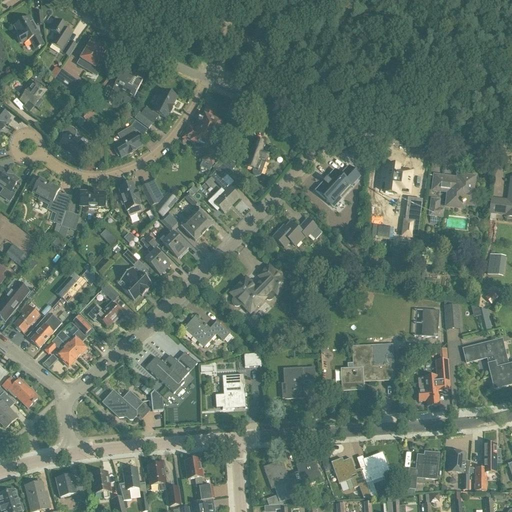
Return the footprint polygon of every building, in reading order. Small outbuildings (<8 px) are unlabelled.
[(16,26),(14,27),(20,36),(17,37),(21,45),(29,40),(35,50),(41,46),(42,48),(45,47),(38,36),(39,35),(29,18),(21,23),(20,22),(19,22),(16,24),(16,25),(16,26)] [(55,21),(49,30),(57,35),(53,43),(62,49),(60,52),(69,58),(76,46),(68,41),(72,35),(67,32),(68,29),(55,21)] [(81,60),(77,65),(85,70),(97,77),(102,70),(96,66),(105,51),(98,47),(99,45),(89,38),(80,54),(83,55),(80,59),(81,60)] [(30,69),(26,75),(39,83),(43,77),(30,69)] [(67,75),(60,86),(73,95),(76,91),(81,85),(67,75)] [(102,93),(100,98),(107,102),(110,97),(120,102),(122,99),(125,101),(122,106),(128,109),(143,81),(137,78),(134,84),(130,83),(132,80),(121,75),(113,91),(107,88),(104,94),(102,93)] [(35,82),(22,98),(38,109),(43,102),(41,100),(47,91),(35,82)] [(4,85),(0,89),(0,92),(6,98),(12,93),(4,85)] [(81,96),(76,91),(73,95),(81,101),(73,111),(78,115),(86,104),(87,105),(93,97),(90,95),(85,91),(82,94),(87,98),(87,99),(82,95),(81,96)] [(139,114),(135,119),(148,129),(152,124),(153,124),(158,118),(157,117),(158,115),(166,119),(168,114),(169,114),(173,107),(172,106),(176,99),(174,98),(175,95),(167,91),(166,94),(164,92),(152,114),(146,109),(141,116),(139,114)] [(0,130),(1,131),(5,125),(10,119),(0,111),(0,108),(2,106),(0,103),(0,130)] [(90,107),(81,118),(86,122),(95,111),(90,107)] [(189,127),(184,138),(194,143),(193,145),(194,147),(194,148),(196,149),(198,149),(200,149),(201,148),(202,147),(208,150),(204,160),(212,164),(229,128),(213,121),(213,120),(212,120),(215,112),(207,108),(202,120),(204,120),(202,123),(198,121),(198,123),(199,123),(196,130),(189,127)] [(116,149),(113,150),(118,157),(120,156),(121,158),(128,154),(129,155),(135,151),(134,151),(141,147),(134,135),(136,132),(143,137),(147,131),(135,122),(131,128),(118,136),(122,142),(114,146),(116,149)] [(87,149),(75,139),(75,138),(76,137),(76,136),(76,135),(76,134),(76,133),(76,132),(75,131),(75,130),(74,129),(73,129),(72,128),(71,128),(70,128),(70,127),(68,127),(67,128),(66,128),(65,128),(65,129),(64,130),(63,131),(62,132),(62,133),(62,135),(62,136),(62,137),(63,138),(63,139),(64,139),(64,140),(65,140),(59,147),(68,154),(68,155),(69,156),(70,155),(77,161),(87,149)] [(250,139),(244,155),(249,157),(247,161),(246,160),(246,162),(247,162),(245,167),(254,170),(253,172),(253,173),(253,174),(254,175),(256,177),(258,177),(260,177),(262,175),(269,155),(262,153),(265,144),(265,143),(265,142),(263,141),(262,141),(261,141),(260,143),(250,139)] [(220,168),(227,175),(228,176),(236,166),(227,159),(220,168)] [(144,170),(160,179),(163,172),(148,163),(144,170)] [(381,190),(380,193),(385,194),(387,194),(395,195),(395,193),(409,195),(411,173),(405,172),(398,172),(398,168),(384,166),(382,179),(381,184),(386,184),(385,191),(382,190),(381,190)] [(335,171),(315,192),(327,203),(333,209),(341,200),(339,197),(350,186),(351,186),(359,177),(349,167),(340,176),(335,171)] [(0,168),(0,187),(4,190),(5,189),(10,193),(19,181),(12,177),(12,176),(5,171),(5,172),(0,168)] [(219,168),(205,184),(208,188),(214,182),(219,178),(222,181),(227,175),(220,168),(219,168)] [(423,172),(422,188),(432,189),(432,172),(423,172)] [(434,176),(432,191),(448,193),(447,202),(475,205),(477,192),(473,192),(475,178),(465,176),(465,180),(434,176)] [(219,178),(214,182),(225,192),(229,188),(222,181),(219,178)] [(36,181),(32,189),(34,190),(32,193),(40,198),(38,201),(49,206),(47,210),(52,212),(49,220),(54,223),(61,226),(64,217),(70,198),(63,195),(63,196),(58,193),(60,190),(40,180),(39,179),(38,183),(36,181)] [(492,200),(490,213),(506,215),(506,217),(511,217),(511,179),(508,202),(492,200)] [(132,185),(119,190),(122,197),(119,198),(122,206),(124,205),(129,217),(142,212),(138,201),(139,200),(136,192),(135,193),(132,185)] [(147,186),(141,189),(151,208),(157,204),(147,186)] [(225,192),(214,203),(224,213),(240,198),(229,188),(225,192)] [(104,194),(97,193),(98,193),(89,192),(89,193),(81,193),(80,207),(88,207),(88,210),(96,210),(97,208),(103,208),(104,194)] [(168,193),(154,210),(163,217),(177,200),(168,193)] [(417,237),(422,201),(408,199),(407,211),(406,221),(404,221),(404,222),(402,237),(411,238),(412,238),(412,237),(417,237)] [(431,200),(429,216),(442,218),(443,210),(438,209),(439,201),(431,200)] [(187,216),(204,234),(212,225),(196,209),(195,208),(191,212),(194,215),(190,219),(187,216)] [(79,217),(66,213),(61,227),(75,231),(79,217)] [(179,224),(178,225),(179,226),(195,242),(204,234),(187,216),(186,217),(189,220),(186,223),(183,220),(179,224)] [(164,219),(160,222),(172,233),(176,229),(168,221),(168,222),(164,219)] [(280,230),(273,238),(284,248),(290,242),(295,247),(308,233),(316,241),(323,234),(307,220),(298,230),(290,223),(282,232),(280,230)] [(118,236),(125,244),(131,238),(124,231),(118,236)] [(172,234),(162,244),(178,259),(188,250),(172,234)] [(147,236),(141,242),(144,246),(144,247),(148,251),(147,252),(150,255),(145,261),(161,277),(171,267),(155,251),(158,247),(147,236)] [(66,245),(58,239),(53,245),(61,252),(66,245)] [(14,246),(9,252),(25,265),(30,259),(14,246)] [(143,266),(127,251),(122,256),(134,268),(138,272),(140,274),(141,274),(145,278),(150,273),(143,267),(143,266)] [(490,255),(487,275),(489,276),(504,278),(506,257),(490,255)] [(245,278),(230,294),(234,298),(233,300),(232,302),(233,305),(234,307),(237,307),(239,307),(241,305),(250,314),(265,299),(267,301),(269,301),(271,300),(273,299),(273,297),(273,294),(270,292),(272,290),(277,295),(287,285),(269,266),(258,277),(262,281),(255,288),(245,278)] [(68,305),(88,284),(90,287),(99,277),(94,273),(93,274),(90,271),(76,285),(62,299),(68,305)] [(123,291),(135,303),(135,302),(141,296),(143,298),(145,296),(144,296),(147,293),(148,293),(149,292),(147,290),(152,285),(152,286),(152,285),(145,278),(141,274),(140,274),(136,278),(130,272),(124,279),(130,284),(123,291)] [(62,299),(76,285),(70,280),(56,294),(62,299)] [(9,295),(0,306),(0,318),(5,322),(11,316),(29,293),(18,284),(15,287),(11,284),(5,292),(9,295)] [(107,286),(102,291),(114,302),(119,297),(107,286)] [(491,293),(485,298),(490,305),(497,299),(491,293)] [(97,307),(88,316),(94,323),(98,319),(107,329),(113,323),(114,323),(114,322),(116,320),(117,320),(117,319),(122,313),(112,304),(103,313),(97,307)] [(24,316),(15,326),(23,335),(39,317),(27,306),(21,313),(24,316)] [(458,306),(444,307),(446,331),(460,330),(458,306)] [(483,309),(479,310),(483,331),(490,330),(486,310),(483,309)] [(423,311),(421,338),(437,339),(439,312),(423,311)] [(53,316),(31,341),(40,349),(62,324),(53,316)] [(195,317),(183,330),(204,349),(216,336),(223,342),(230,335),(216,323),(209,330),(195,317)] [(80,318),(73,325),(79,331),(85,337),(92,330),(80,318)] [(87,338),(85,337),(79,331),(73,337),(75,339),(70,343),(66,339),(66,338),(62,334),(57,338),(66,347),(66,348),(77,359),(87,350),(81,344),(87,338)] [(98,356),(107,348),(96,337),(87,345),(98,356)] [(57,338),(44,351),(49,356),(57,347),(62,352),(66,348),(66,347),(57,338)] [(502,341),(463,350),(467,364),(487,359),(494,390),(503,388),(503,387),(511,384),(511,365),(508,366),(502,341)] [(342,373),(336,374),(337,382),(342,382),(343,391),(362,391),(362,379),(378,378),(379,381),(393,380),(391,347),(353,349),(354,371),(342,371),(342,373)] [(62,352),(57,356),(69,368),(77,359),(66,348),(62,352)] [(414,348),(405,358),(411,364),(420,354),(414,348)] [(444,351),(445,361),(453,360),(452,350),(444,351)] [(179,359),(191,370),(197,365),(185,353),(179,359)] [(260,355),(244,356),(245,368),(261,367),(260,355)] [(156,358),(145,369),(173,395),(183,384),(181,382),(188,374),(177,363),(170,371),(156,358)] [(448,362),(436,362),(438,383),(450,382),(448,362)] [(313,369),(283,371),(285,401),(304,399),(302,382),(314,381),(313,369)] [(434,378),(418,379),(419,392),(418,392),(419,403),(426,402),(427,407),(439,407),(438,389),(434,390),(434,378)] [(11,379),(3,387),(8,392),(10,391),(28,409),(32,405),(34,403),(38,399),(19,380),(16,384),(11,379)] [(223,398),(217,398),(217,409),(222,409),(222,411),(224,411),(245,409),(243,379),(222,381),(223,398)] [(154,392),(150,396),(152,412),(163,411),(162,399),(154,392)] [(134,412),(142,404),(129,393),(122,401),(113,393),(103,404),(119,419),(126,418),(129,421),(132,421),(136,417),(136,413),(134,412)] [(0,402),(1,403),(0,403),(0,422),(6,429),(17,418),(9,409),(15,404),(4,394),(0,397),(0,402)] [(496,445),(483,445),(483,463),(482,463),(482,469),(486,469),(486,474),(496,474),(495,462),(501,462),(500,451),(496,451),(496,445)] [(447,473),(463,475),(464,462),(465,455),(464,455),(464,452),(457,452),(457,454),(449,453),(447,473)] [(404,477),(403,493),(409,494),(409,489),(415,490),(416,478),(436,480),(438,455),(426,453),(425,457),(417,456),(416,471),(409,470),(409,477),(404,477)] [(366,469),(361,471),(366,485),(383,478),(384,481),(391,479),(383,457),(375,460),(374,457),(363,461),(366,469)] [(342,459),(331,463),(339,485),(346,482),(349,491),(359,487),(363,499),(370,497),(366,485),(361,471),(355,473),(351,459),(343,462),(342,459)] [(198,460),(185,462),(188,481),(195,479),(199,502),(214,500),(213,487),(202,488),(201,479),(204,478),(202,470),(200,471),(198,460)] [(298,474),(293,475),(298,490),(316,483),(317,486),(323,483),(316,462),(308,465),(307,462),(296,466),(298,474)] [(274,464),(263,468),(271,490),(279,487),(282,495),(298,490),(293,475),(288,477),(283,464),(275,467),(274,464)] [(162,466),(148,468),(151,487),(159,486),(160,492),(165,491),(164,485),(166,485),(165,477),(164,477),(162,466)] [(125,484),(120,485),(124,501),(131,500),(130,490),(140,489),(137,469),(123,471),(125,484)] [(482,469),(475,469),(475,491),(486,491),(486,474),(486,469),(482,469)] [(106,474),(92,476),(95,495),(103,494),(104,500),(109,499),(108,493),(111,493),(109,485),(108,485),(106,474)] [(72,476),(55,480),(60,499),(76,495),(79,504),(86,502),(82,486),(75,487),(72,476)] [(41,484),(26,487),(31,511),(39,511),(50,509),(47,498),(45,499),(41,484)] [(180,486),(167,488),(170,507),(183,505),(180,486)] [(7,495),(0,496),(0,505),(0,506),(0,511),(21,511),(15,492),(13,493),(13,491),(6,493),(7,495)] [(438,493),(429,493),(429,503),(439,502),(438,493)] [(146,495),(140,496),(142,511),(147,511),(148,511),(146,495)] [(60,506),(71,504),(70,497),(59,499),(60,506)] [(122,498),(112,500),(114,511),(124,511),(124,510),(130,509),(128,501),(123,503),(122,498)] [(202,503),(191,504),(192,511),(194,511),(196,511),(195,511),(214,511),(213,506),(202,508),(202,503)]
